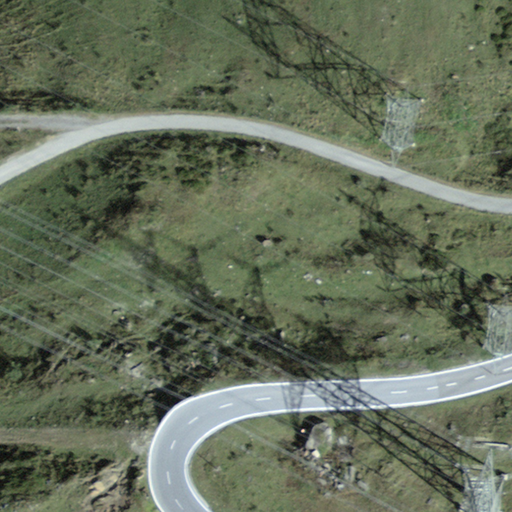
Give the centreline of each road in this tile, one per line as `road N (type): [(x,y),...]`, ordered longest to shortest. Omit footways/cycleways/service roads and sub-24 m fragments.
road 1 (unclassified): [(511,206),(425,188),(250,129),(170,119),(96,129),(0,178)]
road 2 (secondary): [(185,511),(168,484),(168,454),(203,413),(249,399),(427,389),(511,367)]
